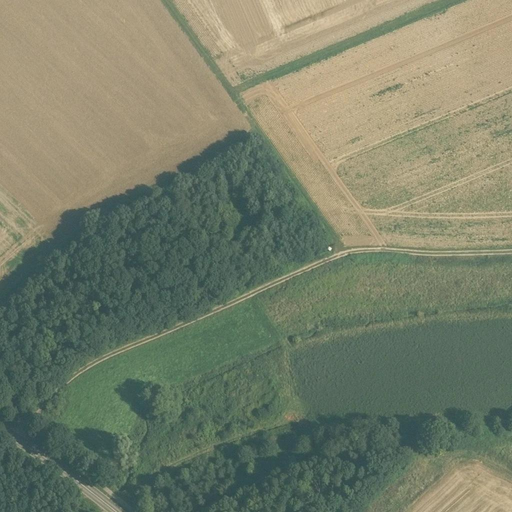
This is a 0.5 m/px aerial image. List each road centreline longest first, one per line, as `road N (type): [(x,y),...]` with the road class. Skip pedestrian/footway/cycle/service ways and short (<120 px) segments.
road 1 (track): [(511,253),(343,254),(98,361),(24,429)]
road 2 (track): [(343,254),(162,0)]
road 3 (track): [(258,134),(96,215),(0,302)]
road 4 (track): [(218,511),(277,478),(401,455),(469,451),(511,472)]
road 5 (track): [(229,94),(461,0)]
road 6 (tertiary): [(0,428),(115,511)]
road 7 (track): [(132,511),(24,429)]
